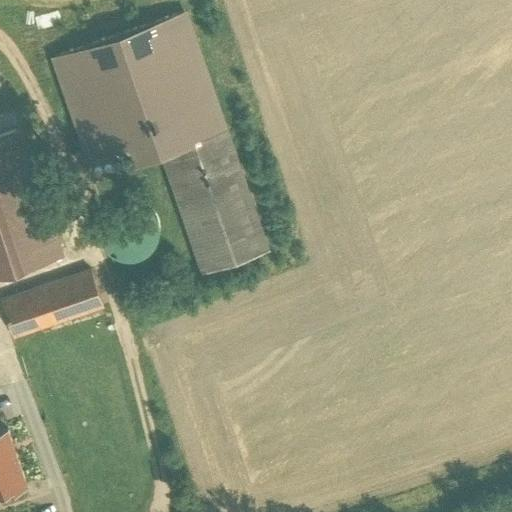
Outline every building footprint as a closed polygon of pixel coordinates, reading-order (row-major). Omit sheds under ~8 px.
[(261,247),(220,127),(152,150),(192,270),(261,247)] [(0,269),(53,252),(14,130),(0,134),(0,269)] [(136,200),(129,197),(119,196),(109,199),(101,204),(97,209),(93,218),(92,227),(95,237),(104,249),(114,253),(124,254),(132,252),(141,247),(149,236),(151,226),(149,215),(144,206),(136,200)] [(98,305),(84,267),(0,298),(0,304),(12,337),(98,305)] [(0,496),(28,487),(3,419),(0,420),(0,496)]
